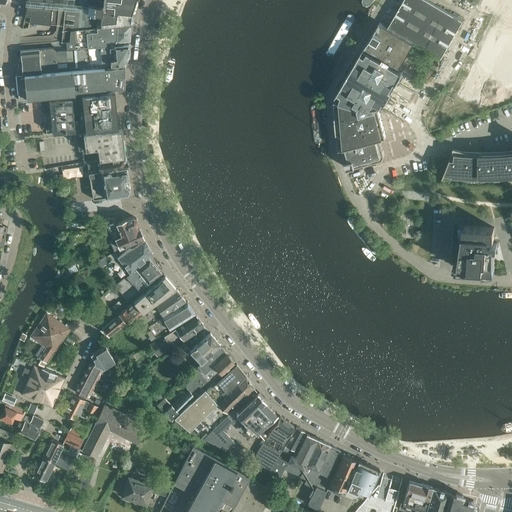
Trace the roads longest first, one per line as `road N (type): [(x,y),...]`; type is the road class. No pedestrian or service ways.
road 1 (tertiary): [(497,482),(393,459),(290,399),(178,259),(156,208),(138,125),(153,0)]
road 2 (unclassified): [(387,0),(334,84),(333,145),(346,183),(379,230),(436,274),(511,280)]
road 3 (residential): [(0,141),(14,140),(6,61),(13,14)]
